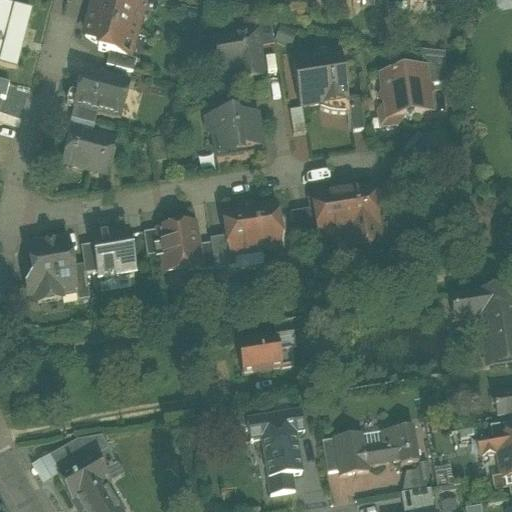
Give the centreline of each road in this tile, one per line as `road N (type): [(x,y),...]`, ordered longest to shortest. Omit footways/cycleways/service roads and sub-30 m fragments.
road 1 (residential): [(287,179),(10,222)]
road 2 (residential): [(69,0),(10,222)]
road 3 (residential): [(437,153),(287,179)]
